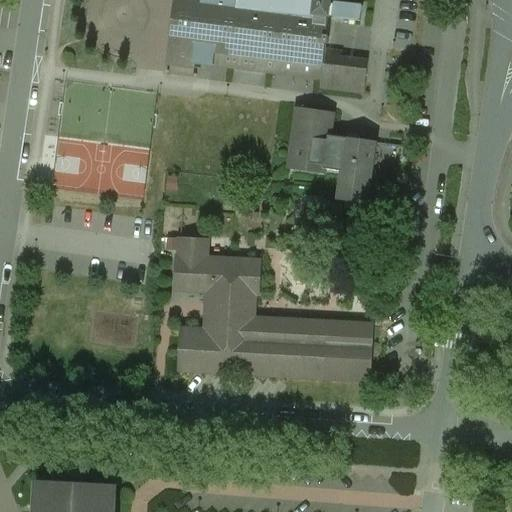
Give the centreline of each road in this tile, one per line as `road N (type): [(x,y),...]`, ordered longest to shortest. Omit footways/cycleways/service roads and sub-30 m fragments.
road 1 (residential): [(0,397),(448,432)]
road 2 (residential): [(0,263),(35,0)]
road 3 (residential): [(511,69),(485,161),(471,257)]
road 4 (residential): [(448,432),(471,257)]
